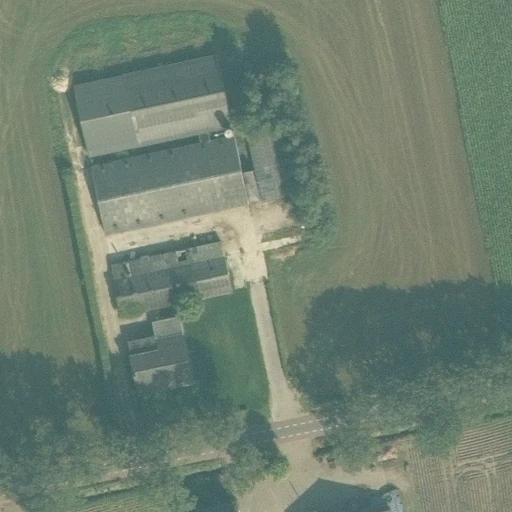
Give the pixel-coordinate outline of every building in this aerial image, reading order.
[(215,55),(75,85),(90,159),(197,136),(202,134),(207,133),(231,128),(215,55)] [(245,135),(260,201),(300,192),(284,126),(245,135)] [(207,133),(202,134),(197,136),(199,143),(89,167),(104,236),(247,205),(232,137),(209,142),(207,133)] [(109,267),(120,317),(232,293),(221,243),(109,267)] [(160,352),(150,354),(131,358),(134,372),(132,372),(133,377),(135,376),(138,390),(161,385),(162,389),(191,383),(187,363),(177,318),(150,324),(155,344),(159,343),(160,352)]
